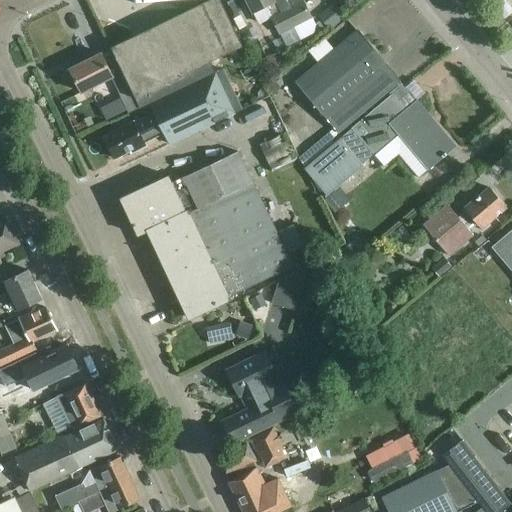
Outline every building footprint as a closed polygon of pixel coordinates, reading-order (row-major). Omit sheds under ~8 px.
[(219,0),(209,0),(111,48),(112,50),(119,63),(123,72),(131,88),(136,98),(164,84),(201,66),(206,77),(215,72),(211,63),(242,46),(219,0)] [(304,21),(302,18),(310,14),(308,10),(311,8),(307,1),(304,2),(302,0),(289,0),(286,1),(285,0),(246,0),(259,25),(271,19),(279,33),(304,21)] [(335,5),(319,19),(330,31),(346,18),(335,5)] [(308,52),(318,63),(296,82),(338,133),(399,81),(357,31),(333,51),(323,40),(308,52)] [(101,53),(69,69),(81,93),(110,78),(113,77),(123,72),(119,63),(112,50),(102,55),(101,53)] [(267,73),(285,68),(281,53),(263,57),(267,73)] [(142,138),(160,129),(168,145),(235,114),(216,73),(215,72),(206,77),(149,103),(154,114),(134,123),(134,122),(104,137),(114,159),(130,151),(131,153),(146,146),(142,138)] [(392,97),(353,129),(340,140),(362,166),(400,134),(429,169),(455,147),(416,101),(404,111),(392,97)] [(297,108),(281,115),(287,128),(302,121),(297,108)] [(269,122),(249,130),(253,140),(273,131),(269,122)] [(294,155),(301,163),(327,142),(319,134),(294,155)] [(362,166),(340,140),(303,171),(326,197),(362,166)] [(277,234),(253,183),(239,151),(172,183),(168,176),(120,199),(138,236),(148,231),(189,318),(230,299),(228,297),(294,268),(288,255),(285,251),(277,234)] [(506,208),(489,188),(465,208),(467,211),(458,218),(447,205),(422,225),(448,256),(473,235),(467,228),(475,221),(481,228),(506,208)] [(7,217),(0,220),(0,263),(1,263),(0,260),(0,253),(19,244),(7,217)] [(291,227),(277,234),(285,251),(288,255),(302,248),(291,227)] [(511,231),(492,248),(511,272),(511,231)] [(444,258),(431,268),(439,277),(451,267),(444,258)] [(42,299),(28,270),(4,281),(5,282),(0,284),(0,295),(9,291),(18,310),(42,299)] [(271,304),(293,312),(306,272),(299,270),(279,281),(271,304)] [(57,330),(46,308),(33,314),(32,312),(19,319),(19,320),(6,327),(14,345),(0,351),(0,368),(36,351),(32,342),(57,330)] [(240,321),(234,335),(248,341),(254,326),(240,321)] [(44,348),(0,369),(0,373),(10,394),(24,387),(27,393),(79,368),(72,352),(51,362),(44,348)] [(277,378),(265,352),(227,370),(239,396),(243,394),(249,408),(222,422),(232,444),(299,413),(286,384),(278,388),(274,380),(277,378)] [(85,383),(57,397),(73,430),(101,415),(85,383)] [(118,450),(103,419),(64,437),(64,436),(15,458),(31,491),(118,450)] [(250,440),(264,469),(288,457),(274,428),(250,440)] [(449,462),(379,494),(387,511),(452,511),(478,500),(487,511),(499,511),(511,503),(462,440),(443,454),(449,462)] [(247,445),(217,459),(226,476),(234,472),(237,477),(228,482),(243,511),(277,511),(291,506),(277,478),(264,485),(256,468),(254,469),(251,464),(255,462),(247,445)] [(78,502),(99,492),(131,478),(121,457),(90,471),(95,482),(85,487),(83,483),(54,496),(61,510),(78,502)] [(131,478),(99,492),(78,502),(82,511),(91,511),(105,506),(108,511),(112,511),(140,499),(131,478)] [(5,503),(0,504),(0,511),(20,511),(14,498),(30,490),(26,482),(1,494),(5,503)] [(370,511),(364,498),(333,511),(370,511)] [(511,511),(511,504),(511,503),(499,511),(511,511)]
